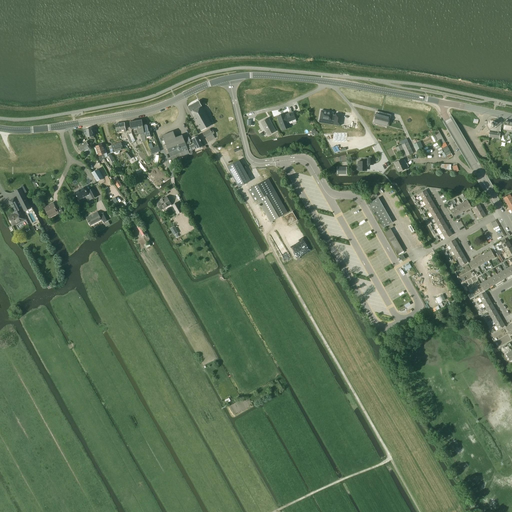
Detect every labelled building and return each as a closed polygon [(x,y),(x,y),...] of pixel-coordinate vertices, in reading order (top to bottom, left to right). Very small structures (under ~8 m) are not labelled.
[(188,106),(201,130),(212,125),(198,101),(188,106)] [(334,111),(320,108),(318,121),(333,124),(340,125),(342,113),(335,112),(335,115),(333,115),(333,113),(334,111)] [(288,122),(296,119),(293,112),(285,115),(285,113),(277,116),(282,130),(290,127),(288,122)] [(374,120),(374,121),(377,122),(387,124),(389,116),(377,113),(374,120)] [(261,122),(268,135),(276,131),(269,118),(261,122)] [(144,132),(142,124),(142,119),(130,122),(131,129),(138,127),(139,134),(144,133),(144,132)] [(124,122),(116,124),(117,131),(124,130),(124,131),(124,132),(126,131),(124,123),(124,122)] [(203,133),(208,142),(215,138),(210,128),(203,133)] [(173,131),(162,135),(172,160),(189,153),(182,135),(176,137),(173,131)] [(127,135),(130,143),(135,141),(135,140),(134,138),(132,133),(127,135)] [(192,138),(194,143),(190,146),(192,150),(196,148),(197,149),(203,146),(198,135),(195,137),(194,136),(193,137),(192,138)] [(348,138),(332,138),(332,146),(348,146),(348,138)] [(79,146),(81,150),(83,149),(84,151),(87,149),(90,148),(86,141),(79,146)] [(416,152),(423,149),(420,141),(413,144),(416,152)] [(402,145),(407,156),(413,153),(408,142),(402,145)] [(123,149),(121,143),(109,146),(111,153),(114,152),(114,153),(115,154),(116,154),(117,154),(118,154),(119,153),(120,152),(120,151),(119,151),(123,149)] [(102,144),(99,145),(103,158),(104,158),(108,157),(106,153),(104,148),(102,144)] [(103,158),(99,145),(95,146),(97,150),(96,151),(98,156),(100,161),(104,160),(103,158),(104,158),(103,158)] [(396,147),(401,159),(406,156),(401,145),(396,147)] [(159,146),(151,149),(153,154),(161,151),(159,146)] [(364,161),(358,161),(358,170),(367,170),(367,165),(373,165),(373,164),(374,158),(364,158),(364,161)] [(402,159),(395,162),(398,171),(406,167),(402,159)] [(227,167),(239,187),(250,180),(238,161),(227,167)] [(92,173),(97,181),(103,177),(98,169),(92,173)] [(113,180),(118,188),(122,185),(117,178),(113,180)] [(248,189),(255,201),(258,199),(271,221),(286,213),(267,179),(248,189)] [(84,187),(74,192),(78,199),(85,196),(88,201),(97,197),(92,188),(87,191),(84,187)] [(366,193),(370,200),(375,197),(376,199),(378,198),(377,196),(373,189),(366,193)] [(419,193),(422,199),(429,195),(426,191),(426,190),(419,193)] [(503,198),(508,205),(511,202),(511,198),(510,194),(503,198)] [(422,199),(425,205),(432,201),(429,195),(422,199)] [(30,208),(24,196),(19,199),(25,211),(30,208)] [(157,203),(158,204),(157,206),(158,208),(160,208),(161,210),(171,204),(167,197),(157,203)] [(16,214),(9,218),(12,225),(16,223),(16,224),(22,221),(21,219),(24,218),(17,204),(14,198),(9,200),(12,206),(16,214)] [(376,199),(368,204),(373,213),(374,212),(383,228),(392,222),(378,198),(376,199)] [(467,200),(461,203),(465,210),(471,207),(467,200)] [(425,205),(429,210),(435,206),(432,201),(425,205)] [(172,205),(177,214),(182,211),(177,202),(172,205)] [(461,203),(456,207),(460,213),(465,210),(461,203)] [(45,208),(48,215),(57,211),(59,214),(63,212),(59,205),(55,207),(54,204),(45,208)] [(472,208),(476,213),(482,210),(479,204),(472,208)] [(429,210),(432,216),(439,212),(435,206),(429,210)] [(460,213),(456,207),(450,210),(454,217),(460,213)] [(482,210),(476,213),(479,219),(486,215),(482,210)] [(104,222),(106,221),(102,213),(99,215),(97,211),(86,217),(90,225),(101,219),(102,218),(104,222)] [(432,216),(435,222),(442,218),(439,212),(432,216)] [(435,222),(439,227),(445,223),(442,218),(435,222)] [(439,227),(442,233),(449,229),(445,223),(439,227)] [(137,227),(142,236),(145,234),(140,225),(137,227)] [(174,226),(170,228),(174,235),(177,233),(178,233),(174,226)] [(403,251),(390,229),(385,231),(398,254),(403,251)] [(449,229),(442,233),(445,239),(452,235),(449,229)] [(448,243),(451,249),(458,245),(455,239),(454,239),(448,243)] [(501,248),(503,251),(511,246),(508,240),(501,244),(498,246),(499,249),(501,248)] [(451,249),(454,254),(461,251),(461,250),(458,245),(451,249)] [(503,251),(502,251),(502,252),(502,253),(504,252),(503,251),(505,251),(508,256),(511,253),(511,247),(511,246),(503,251)] [(454,254),(458,260),(464,256),(461,250),(461,251),(454,254)] [(491,250),(485,254),(489,260),(495,257),(491,250)] [(485,254),(479,257),(483,264),(489,260),(485,254)] [(464,256),(458,260),(461,266),(467,262),(468,262),(464,256)] [(479,257),(474,260),(478,267),(483,264),(479,257)] [(478,267),(474,260),(468,263),(468,264),(472,270),(478,267)] [(409,262),(402,266),(406,271),(412,267),(411,267),(409,263),(409,262)] [(511,273),(508,268),(503,271),(507,277),(511,274),(511,273)] [(503,271),(497,274),(501,281),(507,277),(503,271)] [(497,274),(491,277),(495,284),(501,281),(497,274)] [(491,277),(486,281),(490,287),(495,284),(491,277)] [(490,287),(486,281),(480,284),(484,291),(490,287)] [(478,296),(481,301),(488,297),(485,292),(478,296)] [(435,298),(438,303),(445,300),(442,294),(435,298)] [(482,301),(485,307),(492,303),(488,297),(482,301)] [(485,307),(488,313),(495,309),(492,303),(485,307)] [(488,313),(491,318),(498,314),(495,309),(488,313)] [(491,318),(495,324),(502,320),(498,314),(491,318)] [(502,320),(495,324),(498,330),(505,326),(502,320)]
